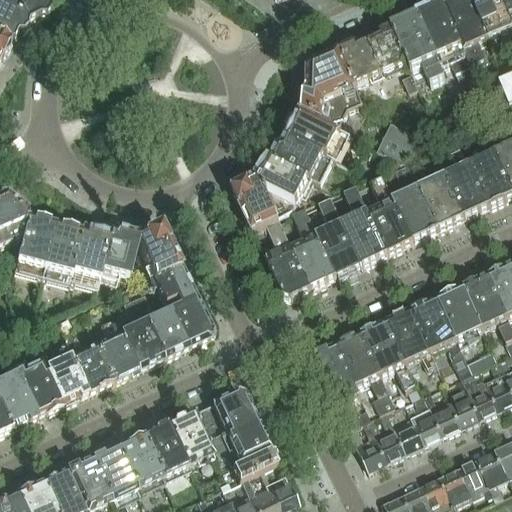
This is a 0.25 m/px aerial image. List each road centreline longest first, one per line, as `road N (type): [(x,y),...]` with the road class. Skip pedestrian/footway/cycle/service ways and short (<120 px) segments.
road 1 (residential): [(49,143),(73,177),(105,196),(142,201),(182,191),(225,143),(236,102),(226,70),(388,0)]
road 2 (residential): [(253,361),(511,235)]
road 3 (residential): [(0,477),(253,361)]
road 4 (residential): [(352,507),(323,448),(285,420),(253,361)]
road 5 (residential): [(352,507),(511,432)]
road 6 (residential): [(93,0),(102,17),(54,59),(44,87),(49,143)]
road 7 (residential): [(253,361),(200,244)]
